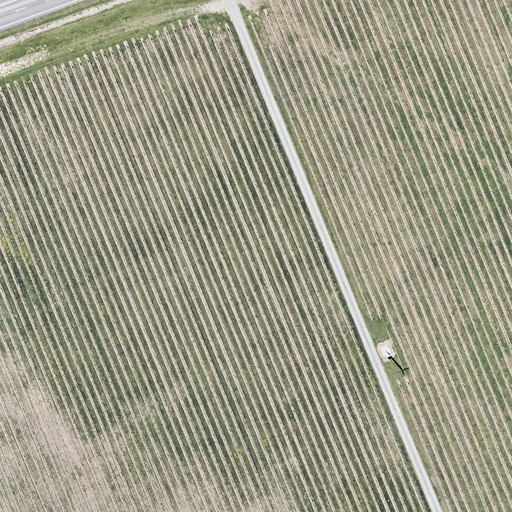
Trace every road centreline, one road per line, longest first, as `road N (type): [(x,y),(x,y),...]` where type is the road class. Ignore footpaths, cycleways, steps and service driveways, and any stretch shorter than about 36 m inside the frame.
road 1 (track): [(224,0),(431,511)]
road 2 (track): [(0,64),(198,0)]
